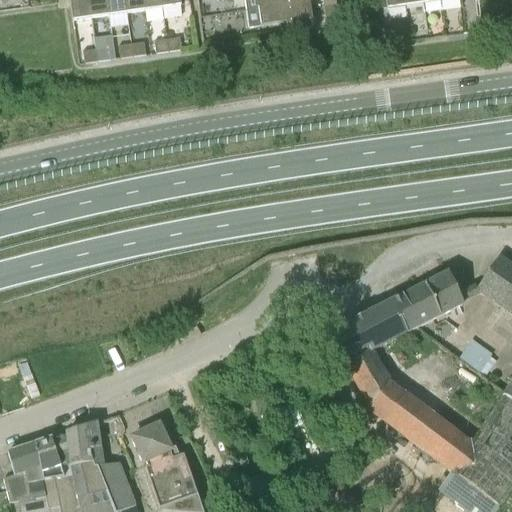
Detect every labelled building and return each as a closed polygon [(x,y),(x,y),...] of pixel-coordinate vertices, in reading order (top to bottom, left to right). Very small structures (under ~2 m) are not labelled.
[(68,0),(72,23),(90,20),(87,0),(68,0)] [(87,0),(90,20),(108,18),(105,0),(87,0)] [(105,0),(108,18),(126,15),(124,0),(105,0)] [(124,0),(126,15),(144,13),(142,0),(124,0)] [(142,0),(144,13),(162,10),(160,0),(142,0)] [(160,0),(162,10),(181,7),(179,0),(160,0)] [(308,0),(244,0),(246,11),(283,6),(285,15),(310,11),(308,0)] [(322,0),(323,9),(336,7),(335,0),(322,0)] [(384,0),(386,11),(405,8),(403,0),(384,0)] [(310,11),(285,15),(283,6),(246,11),(249,29),(260,28),(285,25),(287,33),(313,29),(310,11)] [(336,7),(323,9),(325,22),(338,20),(336,7)] [(167,41),(169,53),(181,51),(180,40),(167,41)] [(156,55),(169,53),(167,41),(154,43),(156,55)] [(131,46),(133,58),(146,57),(144,44),(131,46)] [(121,60),(133,58),(131,46),(119,48),(121,60)] [(95,51),(97,63),(110,62),(108,49),(95,51)] [(85,65),(97,63),(95,51),(83,53),(85,65)] [(511,382),(503,396),(511,402),(511,269),(498,260),(476,292),(511,317),(511,382)] [(441,320),(463,308),(448,275),(423,288),(440,319),(441,320)] [(404,339),(418,331),(441,320),(440,319),(423,288),(388,306),(404,339)] [(470,443),(391,383),(375,353),(404,339),(388,306),(328,336),(337,354),(369,414),(454,479),(441,495),(463,511),(497,511),(498,511),(499,511),(511,493),(511,402),(503,396),(470,443)] [(492,356),(472,341),(458,362),(478,375),(492,356)] [(201,511),(196,498),(183,456),(181,457),(166,424),(165,424),(180,457),(172,460),(169,453),(170,452),(158,427),(132,439),(143,464),(145,464),(147,468),(144,469),(154,511),(156,511),(180,509),(179,500),(195,498),(200,511),(201,511)] [(120,465),(102,467),(96,425),(66,435),(66,437),(71,466),(94,463),(112,511),(136,511),(135,508),(136,507),(120,465)] [(72,479),(71,466),(66,437),(51,442),(51,440),(34,445),(45,499),(20,504),(21,511),(60,511),(60,508),(52,482),(72,479)] [(9,505),(20,504),(45,499),(34,445),(8,454),(15,477),(3,481),(9,505)] [(112,511),(94,463),(71,466),(72,479),(52,482),(60,508),(60,511),(112,511)]
